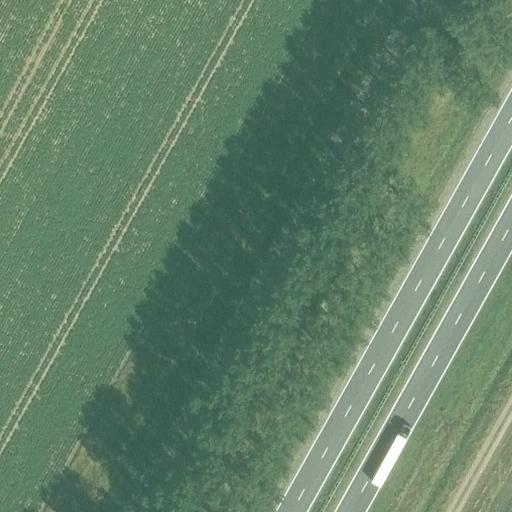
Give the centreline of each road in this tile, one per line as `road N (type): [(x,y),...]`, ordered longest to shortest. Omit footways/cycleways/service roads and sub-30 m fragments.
road 1 (unclassified): [(129,511),(410,0)]
road 2 (trunk): [(511,115),(290,511)]
road 3 (trunk): [(349,511),(511,221)]
